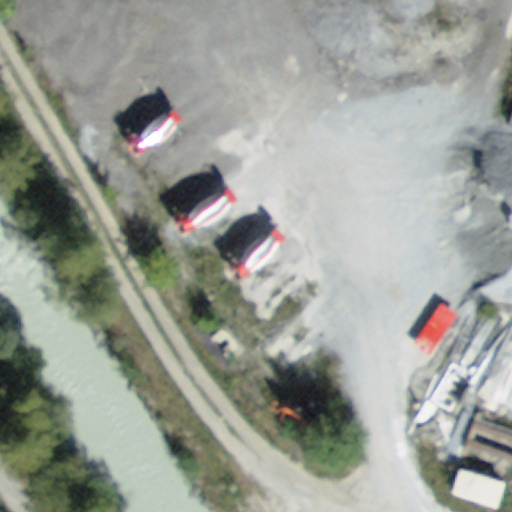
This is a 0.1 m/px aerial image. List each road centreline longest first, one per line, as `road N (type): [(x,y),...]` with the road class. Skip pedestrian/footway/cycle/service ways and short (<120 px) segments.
road 1 (track): [(0,48),(178,360),(251,450),(350,511)]
road 2 (track): [(389,511),(374,383),(475,132),(501,0)]
